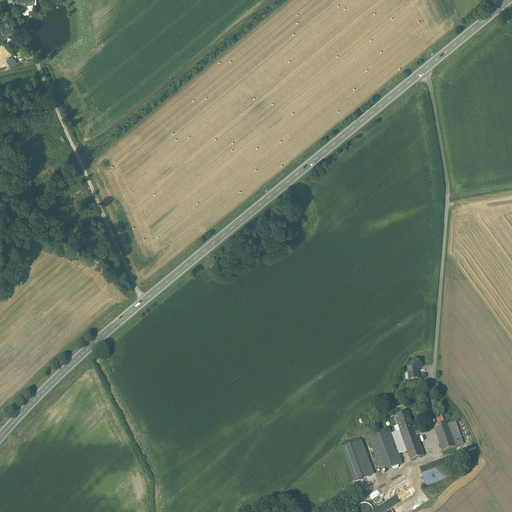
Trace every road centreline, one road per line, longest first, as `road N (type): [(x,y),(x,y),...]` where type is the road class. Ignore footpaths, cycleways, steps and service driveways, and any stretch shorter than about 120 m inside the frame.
road 1 (secondary): [(508,0),(85,350),(0,437)]
road 2 (track): [(40,72),(142,301)]
